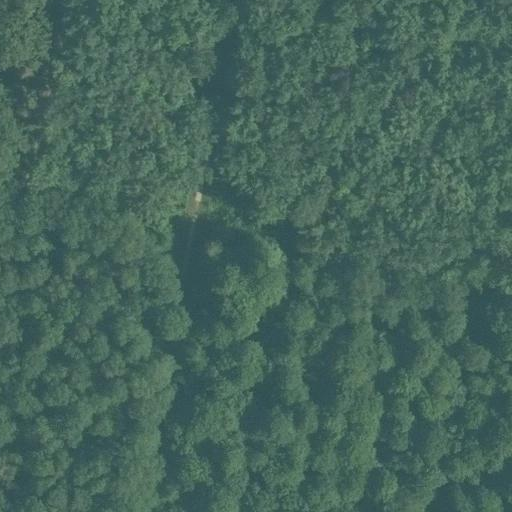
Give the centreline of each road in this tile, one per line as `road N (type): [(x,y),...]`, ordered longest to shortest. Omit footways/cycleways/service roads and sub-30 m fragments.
road 1 (track): [(511,285),(0,184)]
road 2 (track): [(511,256),(0,155)]
